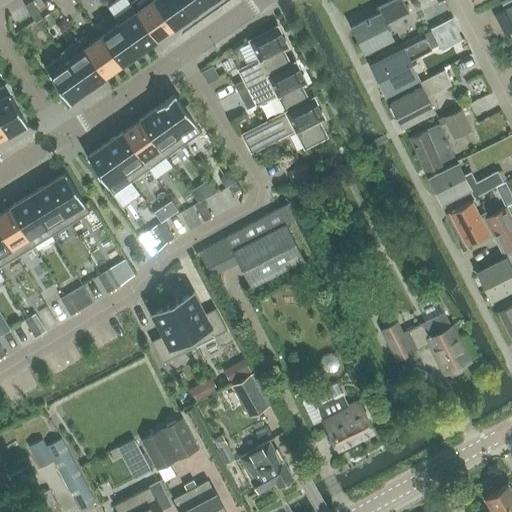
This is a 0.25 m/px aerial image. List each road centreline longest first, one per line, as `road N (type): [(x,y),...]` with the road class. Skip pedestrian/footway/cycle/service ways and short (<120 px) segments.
road 1 (residential): [(0,374),(119,302),(171,252),(249,206),(252,178),(178,57)]
road 2 (unclassified): [(361,511),(511,430)]
road 3 (residential): [(178,57),(59,138)]
